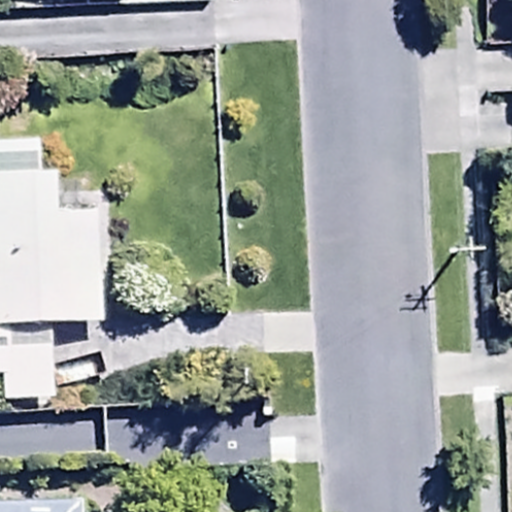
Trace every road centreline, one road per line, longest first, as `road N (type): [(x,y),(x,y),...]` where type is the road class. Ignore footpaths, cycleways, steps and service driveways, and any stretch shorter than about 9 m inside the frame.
road 1 (residential): [(360,0),(386,511)]
road 2 (unknown): [(361,18),(0,34)]
